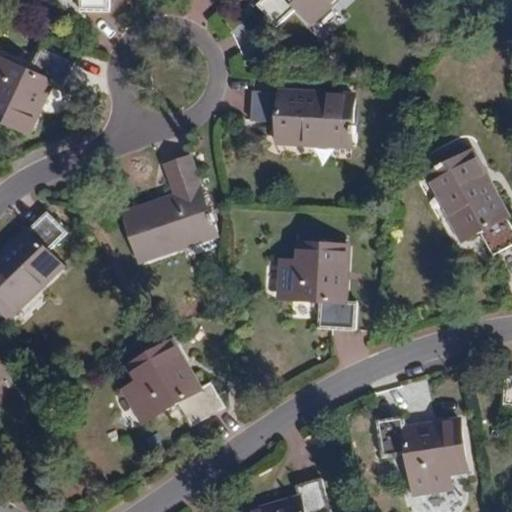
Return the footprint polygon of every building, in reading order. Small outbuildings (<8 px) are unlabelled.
[(263,0),(260,3),(279,25),(300,6),(313,21),(337,0),(263,0)] [(69,86),(81,64),(47,46),(35,70),(0,51),(0,114),(32,131),(58,81),(69,86)] [(266,92),(253,91),(252,118),(278,120),(277,141),(308,144),(308,140),(352,143),(355,96),(280,90),(280,94),(266,93),(266,92)] [(221,240),(203,153),(172,162),(184,204),(133,216),(145,265),(187,256),(184,249),(221,240)] [(508,218),(473,155),(434,176),(452,210),(447,213),(463,241),(480,232),(493,256),(511,245),(511,232),(506,220),(508,218)] [(75,233),(56,211),(33,230),(31,228),(0,254),(0,308),(4,313),(40,283),(43,286),(67,266),(54,250),(75,233)] [(322,330),(361,329),(360,300),(347,301),(344,245),(295,246),(296,264),(278,264),(280,303),(321,301),(322,330)] [(203,391),(175,342),(133,366),(141,383),(127,391),(146,424),(181,404),(195,428),(227,410),(214,385),(203,391)] [(0,377),(12,363),(0,352),(0,377)] [(469,473),(460,423),(407,432),(403,419),(376,423),(383,461),(410,457),(417,496),(455,489),(452,476),(469,473)] [(333,511),(323,482),(260,502),(262,511),(333,511)]
